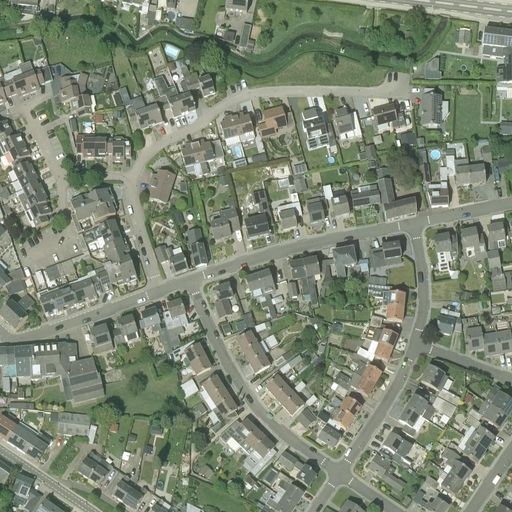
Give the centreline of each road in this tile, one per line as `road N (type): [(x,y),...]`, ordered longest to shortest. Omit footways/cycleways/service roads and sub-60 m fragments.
road 1 (residential): [(132,178),(150,150),(248,93),(394,92)]
road 2 (residential): [(339,473),(261,412),(214,338),(190,281)]
road 3 (residential): [(190,281),(267,253),(413,223)]
road 4 (residential): [(0,333),(18,340),(158,290)]
road 5 (residential): [(339,473),(415,344)]
road 6 (residential): [(415,344),(424,285),(413,223)]
